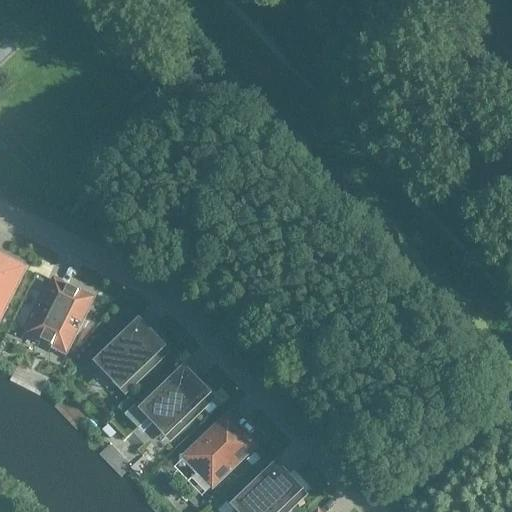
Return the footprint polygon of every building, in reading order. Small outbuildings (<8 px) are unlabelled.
[(16,186),(29,168),(16,159),(3,177),(16,186)] [(45,210),(56,193),(42,185),(32,203),(45,210)] [(0,258),(0,315),(1,315),(23,270),(0,258)] [(77,296),(78,293),(67,287),(65,291),(53,284),(29,333),(42,339),(40,342),(51,347),(53,344),(65,350),(89,302),(77,296)] [(136,323),(97,360),(125,389),(163,352),(136,323)] [(181,370),(142,407),(170,436),(209,399),(181,370)] [(227,418),(214,430),(217,434),(209,442),(206,438),(190,453),(218,482),(254,447),(227,418)] [(273,466),(234,503),(242,511),(282,511),(301,495),(273,466)]
